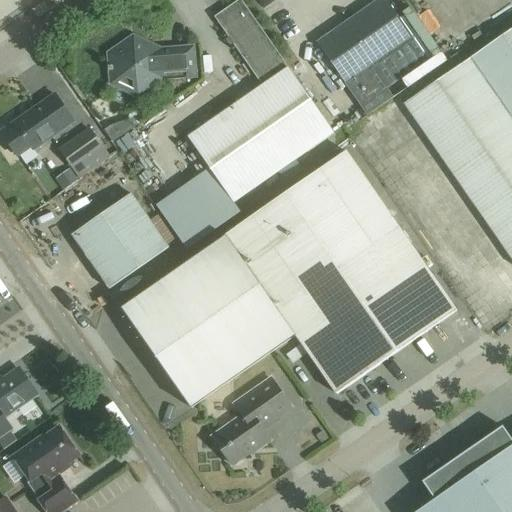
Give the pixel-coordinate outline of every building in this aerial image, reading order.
[(260,84),(287,66),(241,0),(215,18),(260,84)] [(368,116),(394,99),(387,89),(428,61),(411,38),(384,0),(382,0),(318,44),(368,116)] [(511,260),(511,30),(404,105),(511,260)] [(158,52),(134,40),(111,56),(114,83),(138,95),(161,79),(195,76),(192,49),(158,52)] [(234,204),(335,135),(289,69),(189,139),(234,204)] [(35,150),(75,123),(55,95),(1,133),(18,157),(32,147),(35,150)] [(112,143),(119,139),(111,127),(104,132),(112,143)] [(60,150),(74,170),(80,179),(110,159),(103,150),(90,130),(60,150)] [(227,236),(228,238),(296,336),(337,395),(457,312),(346,153),(227,236)] [(110,290),(169,249),(131,195),(72,236),(110,290)] [(435,251),(472,300),(499,281),(463,231),(435,251)] [(191,409),(296,336),(228,238),(123,310),(191,409)] [(37,396),(19,370),(0,382),(0,438),(12,430),(4,418),(37,396)] [(260,450),(271,442),(262,430),(277,420),(294,409),(272,379),(235,405),(243,417),(213,438),(232,465),(258,447),(260,450)] [(79,456),(59,428),(43,440),(42,439),(14,458),(30,482),(27,484),(46,511),(60,511),(76,501),(58,475),(69,467),(67,464),(79,456)] [(511,511),(511,440),(503,428),(423,483),(435,501),(418,511),(511,511)] [(0,501),(0,511),(17,511),(7,496),(0,501)]
